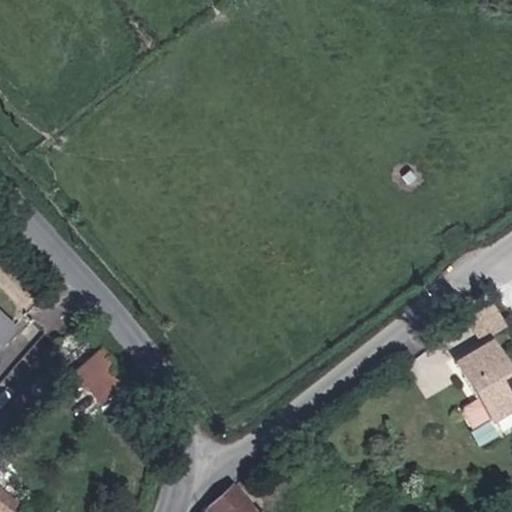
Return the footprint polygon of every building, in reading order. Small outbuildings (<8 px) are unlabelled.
[(509,325),(495,301),(470,315),(484,339),(509,325)] [(0,353),(17,333),(0,318),(0,353)] [(511,407),(511,376),(492,341),(458,362),(479,398),(465,406),(463,411),(472,427),(477,428),(491,420),(511,407)] [(94,397),(123,377),(101,347),(73,368),(94,397)] [(0,511),(21,511),(26,507),(0,485),(0,511)] [(211,511),(261,511),(236,485),(211,511)]
